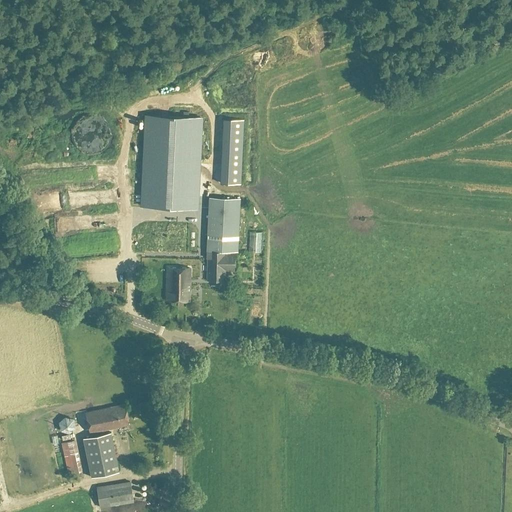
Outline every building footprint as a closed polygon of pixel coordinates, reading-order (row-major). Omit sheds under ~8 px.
[(142,205),(159,206),(196,208),(200,117),(146,114),(145,147),(142,205)] [(88,194),(91,208),(99,206),(96,192),(88,194)] [(225,254),(225,251),(237,252),(240,198),(210,196),(208,238),(207,279),(225,280),(225,270),(234,270),(234,254),(225,254)] [(168,226),(137,227),(138,259),(198,257),(196,211),(167,212),(168,226)] [(254,248),(264,247),(263,231),(253,231),(254,248)] [(189,301),(190,268),(166,267),(165,300),(182,301),(189,301)] [(124,404),(84,412),(88,433),(128,425),(124,404)] [(61,430),(69,433),(75,426),(74,419),(65,416),(59,422),(61,430)] [(83,438),(91,476),(119,471),(111,432),(83,438)] [(62,443),(69,474),(82,471),(75,440),(62,443)] [(95,487),(98,507),(131,502),(128,482),(95,487)] [(0,507),(15,504),(14,498),(0,500),(0,507)]
